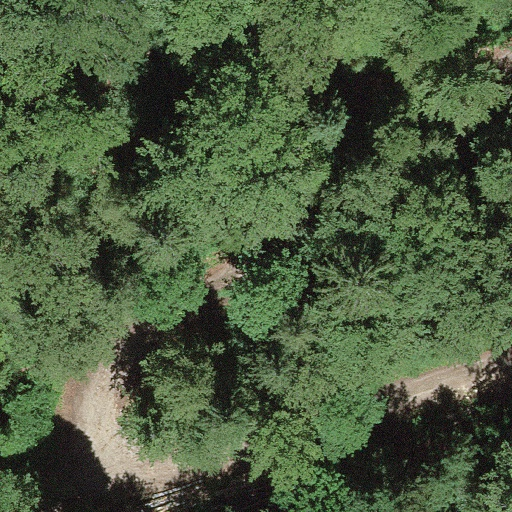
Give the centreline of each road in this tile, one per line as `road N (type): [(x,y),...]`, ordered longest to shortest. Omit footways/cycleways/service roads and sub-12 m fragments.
road 1 (track): [(511,67),(234,281),(132,337),(91,383),(89,435),(100,473)]
road 2 (track): [(511,359),(162,483),(100,473),(33,511)]
